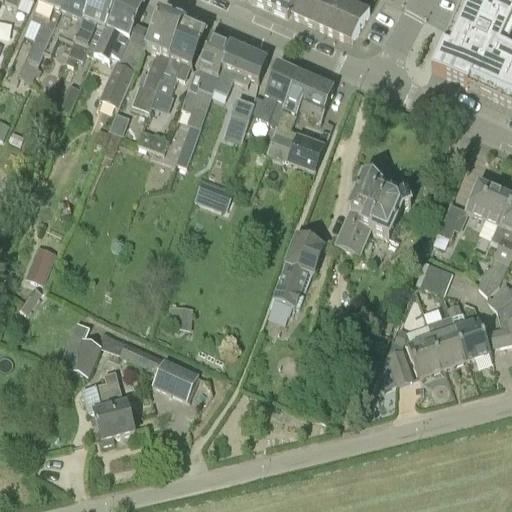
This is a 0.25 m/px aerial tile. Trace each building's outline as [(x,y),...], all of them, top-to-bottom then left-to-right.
[(7,0),(4,7),(17,13),(22,2),(32,6),(33,7),(36,0),(7,0)] [(41,30),(19,82),(31,87),(38,73),(37,73),(43,59),(46,52),(69,0),(43,0),(32,27),(41,30)] [(46,52),(43,59),(50,62),(58,44),(73,51),(74,48),(75,48),(83,30),(95,0),(69,0),(46,52)] [(73,51),(66,68),(73,71),(76,64),(82,66),(86,57),(94,61),(104,37),(105,37),(119,2),(115,0),(95,0),(83,30),(75,48),(74,48),(73,51)] [(241,0),(253,5),(287,20),(299,0),(241,0)] [(304,0),(291,21),(351,47),(360,32),(369,17),(337,3),(338,0),(304,0)] [(438,61),(431,76),(468,92),(470,86),(478,90),(480,91),(477,96),(511,111),(511,57),(500,52),(511,24),(511,0),(464,0),(450,34),(442,51),(438,61)] [(104,37),(94,61),(99,63),(104,65),(109,67),(111,63),(117,65),(115,70),(106,90),(100,105),(118,113),(131,83),(134,77),(143,56),(139,55),(147,35),(136,30),(144,12),(119,2),(105,37),(104,37)] [(139,91),(130,111),(148,119),(148,118),(150,113),(155,98),(156,96),(169,63),(169,62),(183,29),(160,19),(145,53),(157,59),(156,63),(153,64),(148,79),(147,82),(146,81),(142,93),(139,91)] [(169,63),(156,96),(170,101),(172,96),(177,83),(184,86),(190,71),(192,72),(193,70),(206,38),(183,29),(169,62),(169,63)] [(189,130),(175,168),(187,173),(201,134),(200,134),(209,107),(214,93),(225,64),(230,49),(211,40),(201,68),(199,74),(194,77),(181,114),(190,118),(186,129),(189,130)] [(225,64),(214,93),(218,94),(224,97),(225,97),(230,83),(233,84),(236,78),(258,87),(267,64),(257,60),(230,49),(225,64)] [(254,101),(250,110),(254,112),(252,117),(257,119),(256,122),(275,130),(276,127),(278,123),(297,77),(277,68),(263,100),(265,101),(264,105),(254,101)] [(269,154),(266,160),(287,167),(287,168),(314,179),(325,151),(315,148),(298,141),(299,138),(290,134),(298,116),(320,126),(324,117),(325,117),(333,93),(297,77),(278,123),(276,127),(275,130),(278,132),(269,154)] [(64,103),(60,114),(69,118),(77,99),(80,94),(70,90),(64,103)] [(236,105),(223,142),(241,148),(252,117),(254,112),(250,110),(236,105)] [(122,141),(129,124),(116,119),(109,137),(122,141)] [(0,124),(0,142),(3,144),(10,129),(0,124)] [(100,133),(95,146),(106,150),(111,138),(100,133)] [(13,136),(9,145),(21,150),(25,141),(13,136)] [(155,139),(150,153),(163,158),(168,144),(155,139)] [(205,182),(197,202),(229,214),(236,194),(205,182)] [(350,217),(335,251),(359,262),(371,235),(390,244),(402,217),(416,210),(410,199),(404,203),(407,193),(390,186),(385,197),(379,194),(381,191),(363,183),(348,216),(350,217)] [(466,216),(465,217),(469,218),(485,226),(497,231),(502,233),(511,209),(511,203),(478,189),(466,216)] [(450,209),(437,238),(449,243),(450,244),(454,235),(463,214),(450,209)] [(497,231),(490,245),(499,249),(497,253),(493,263),(494,264),(508,270),(511,271),(511,269),(511,209),(502,233),(497,231)] [(296,243),(270,314),(289,322),(293,312),(295,313),(295,312),(299,313),(312,279),(313,279),(322,253),(296,243)] [(37,252),(25,283),(34,286),(43,290),(56,259),(48,256),(37,252)] [(420,278),(415,289),(420,291),(420,290),(443,299),(447,288),(451,278),(429,269),(424,267),(420,278)] [(486,271),(477,291),(488,301),(499,289),(504,278),(490,273),(486,271)] [(505,288),(487,307),(497,315),(511,306),(511,295),(509,293),(505,288)] [(27,299),(18,313),(26,319),(41,298),(32,292),(30,296),(27,299)] [(500,334),(492,336),(496,351),(511,347),(511,306),(497,315),(500,334)] [(457,309),(447,313),(450,321),(451,321),(451,322),(461,318),(457,309)] [(170,313),(169,334),(190,336),(191,315),(170,313)] [(369,332),(392,337),(394,325),(371,320),(369,332)] [(428,330),(427,330),(431,342),(443,374),(466,365),(455,333),(451,322),(451,321),(450,321),(441,325),(428,330)] [(455,333),(466,365),(490,357),(489,353),(483,337),(479,324),(465,330),(455,333)] [(78,330),(61,371),(71,375),(87,382),(99,353),(85,346),(90,335),(78,330)] [(398,336),(394,347),(402,350),(406,339),(398,336)] [(104,350),(121,354),(123,343),(106,339),(104,350)] [(410,351),(408,351),(419,382),(443,374),(431,342),(411,350),(410,351)] [(125,348),(120,360),(158,377),(152,390),(187,406),(198,380),(164,365),(163,365),(125,348)] [(401,355),(387,359),(398,389),(412,384),(401,355)] [(88,394),(82,395),(88,418),(93,417),(93,416),(102,449),(114,446),(113,443),(134,437),(127,407),(123,408),(117,386),(115,377),(104,380),(106,389),(96,391),(88,394)] [(291,396),(282,392),(277,405),(287,408),(291,396)]
